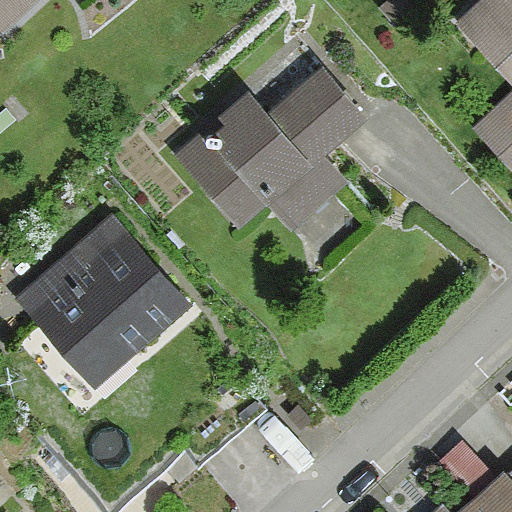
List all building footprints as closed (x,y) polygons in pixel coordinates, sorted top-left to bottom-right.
[(0,0),(0,29),(3,33),(38,0),(0,0)] [(391,0),(380,11),(400,31),(422,10),(411,0),(391,0)] [(511,0),(483,0),(459,23),(511,78),(511,0)] [(321,63),(267,112),(245,88),(213,117),(220,125),(207,137),(201,130),(173,155),(245,235),(271,211),(293,235),(351,183),(323,152),(366,113),(321,63)] [(511,94),(511,95),(475,131),(511,168),(511,94)] [(126,235),(31,320),(92,389),(188,304),(126,235)] [(451,511),(442,502),(430,511),(511,511),(511,483),(500,470),(452,511),(451,511)]
